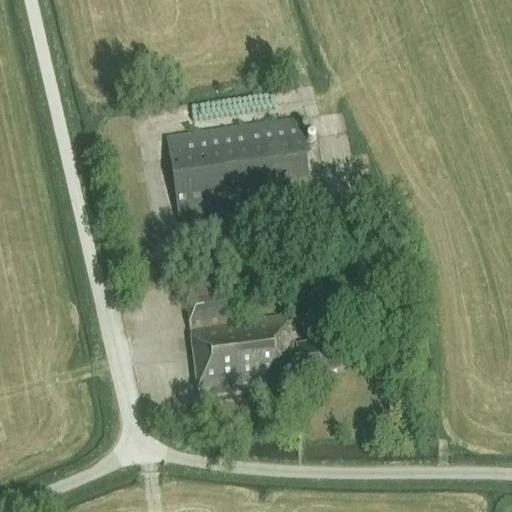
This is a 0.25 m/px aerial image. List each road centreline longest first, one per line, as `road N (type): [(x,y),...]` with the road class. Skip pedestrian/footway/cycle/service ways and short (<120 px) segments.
road 1 (unclassified): [(138,446),(31,0)]
road 2 (unclassified): [(511,474),(283,464),(138,446)]
road 3 (unclassified): [(0,504),(138,446)]
